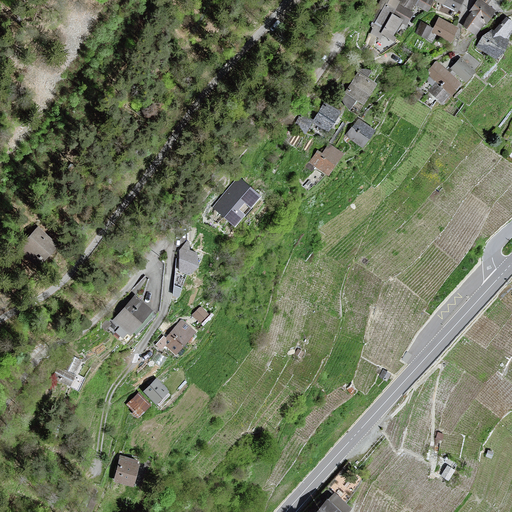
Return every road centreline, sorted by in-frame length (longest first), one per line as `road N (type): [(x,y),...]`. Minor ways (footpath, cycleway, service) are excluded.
road 1 (unclassified): [(290,0),(93,251),(0,327)]
road 2 (secondary): [(285,511),(502,274)]
road 3 (track): [(377,59),(345,69),(238,157),(168,248)]
road 4 (residential): [(168,248),(164,309),(111,389),(95,470)]
road 5 (residential): [(168,248),(0,409)]
road 6 (residential): [(467,0),(458,46),(422,62),(377,59)]
